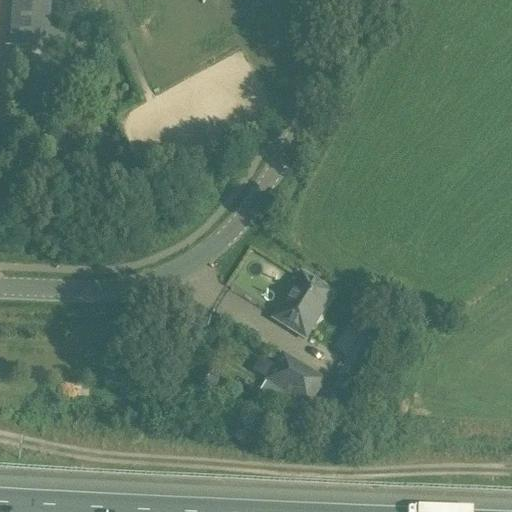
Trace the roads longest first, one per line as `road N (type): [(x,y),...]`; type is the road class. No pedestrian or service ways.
road 1 (track): [(0,433),(76,456),(358,473),(511,472)]
road 2 (tertiary): [(0,288),(118,290),(204,255),(263,188),(364,0)]
road 3 (unknown): [(183,268),(317,366)]
